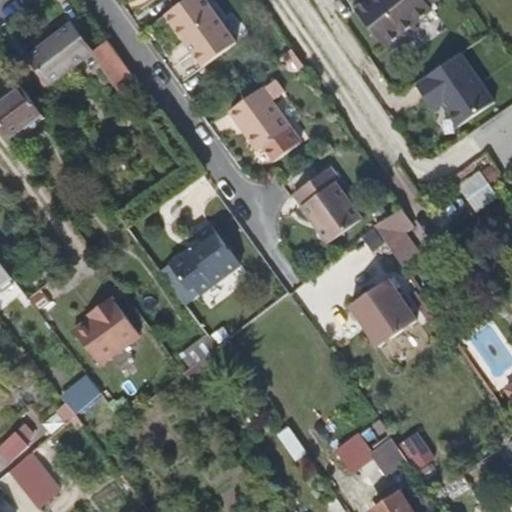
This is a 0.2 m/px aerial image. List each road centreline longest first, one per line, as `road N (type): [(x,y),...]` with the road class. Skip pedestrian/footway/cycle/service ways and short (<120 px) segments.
road 1 (residential): [(95,0),(251,217)]
road 2 (unknown): [(304,0),(405,163)]
